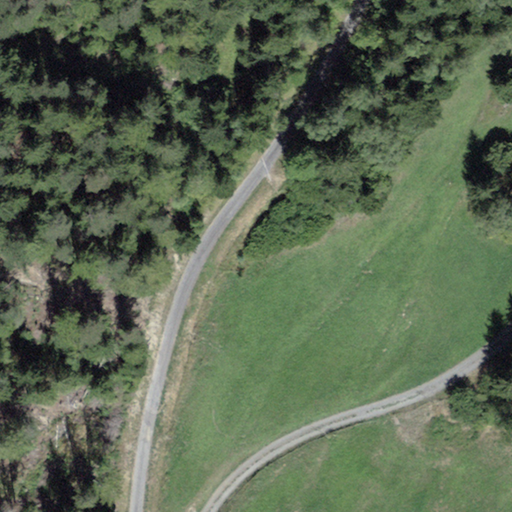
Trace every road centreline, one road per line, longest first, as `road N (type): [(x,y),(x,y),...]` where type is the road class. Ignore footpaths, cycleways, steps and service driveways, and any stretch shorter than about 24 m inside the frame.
road 1 (unclassified): [(149,511),(171,388),(205,267),(362,0)]
road 2 (track): [(223,511),(300,443),(434,390),(511,333)]
